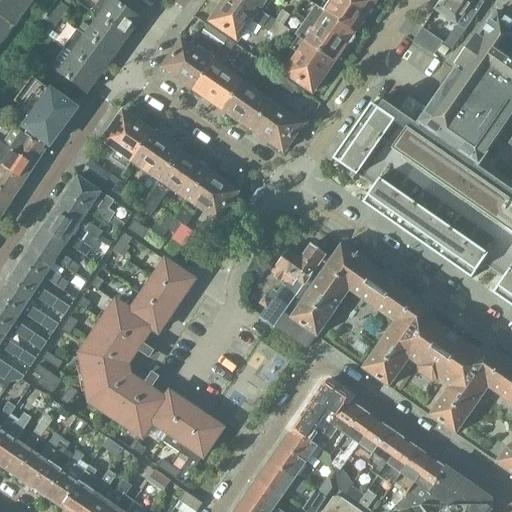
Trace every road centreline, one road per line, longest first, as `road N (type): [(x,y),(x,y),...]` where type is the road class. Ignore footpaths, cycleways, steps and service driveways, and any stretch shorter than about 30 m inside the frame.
road 1 (residential): [(218,511),(314,371),(330,368),(511,497)]
road 2 (residential): [(511,338),(287,186)]
road 3 (residential): [(287,186),(410,0)]
road 4 (residential): [(0,259),(124,74)]
road 5 (residential): [(287,186),(236,274),(236,312),(196,374)]
road 6 (residential): [(287,186),(124,74)]
